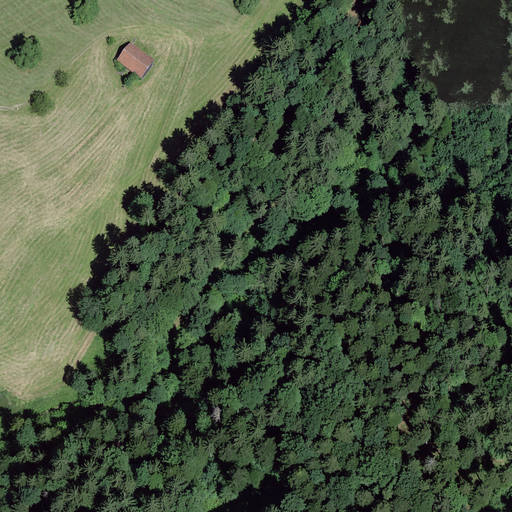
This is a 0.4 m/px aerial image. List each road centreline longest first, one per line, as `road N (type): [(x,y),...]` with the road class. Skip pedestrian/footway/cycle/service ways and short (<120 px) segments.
road 1 (track): [(0,107),(45,92),(94,43),(125,30),(170,29),(191,58),(128,211),(113,282),(63,368),(81,383),(153,346),(184,319)]
road 2 (track): [(0,444),(80,401),(129,397),(167,367),(184,319),(233,246),(313,181),(481,0)]
